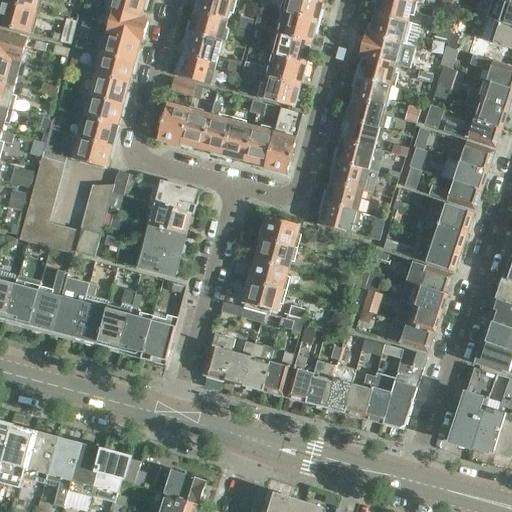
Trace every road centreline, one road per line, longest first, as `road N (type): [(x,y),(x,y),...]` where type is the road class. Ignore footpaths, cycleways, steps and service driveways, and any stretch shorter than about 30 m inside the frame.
road 1 (residential): [(413,484),(511,197)]
road 2 (residential): [(236,182),(302,199),(351,0)]
road 3 (residential): [(175,0),(136,156),(236,182)]
road 4 (residential): [(174,418),(236,182)]
road 5 (tertiary): [(174,418),(0,373)]
road 6 (tertiary): [(413,484),(259,443)]
